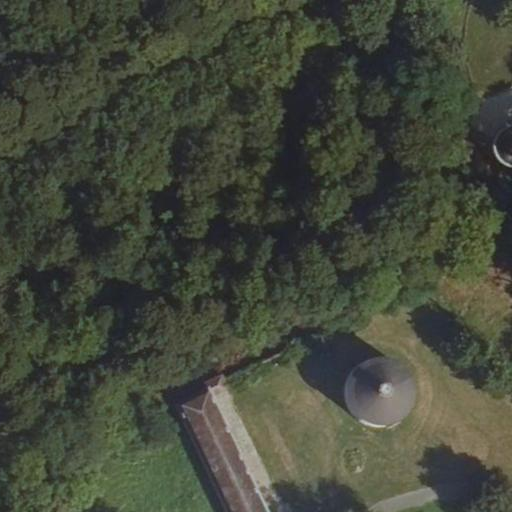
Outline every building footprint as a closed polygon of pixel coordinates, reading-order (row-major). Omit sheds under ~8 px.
[(511,122),(511,123),(510,124),(508,126),(505,128),(504,130),(502,133),(501,135),(501,138),(500,140),(500,143),(500,146),(501,149),(502,151),(503,154),(504,156),(506,158),(508,160),(511,162),(511,122)] [(400,317),(389,297),(387,293),(347,315),(303,338),(311,353),(334,341),(338,349),(400,317)] [(234,372),(239,384),(270,368),(265,356),(234,372)] [(382,359),(378,359),(374,359),(370,359),(366,360),(362,362),(358,364),(355,366),(352,369),(349,372),(346,375),(345,379),(343,383),(342,386),(342,391),(342,395),(343,399),(344,403),(346,407),(348,410),(350,413),(354,416),(357,419),(360,421),(364,423),(368,423),(372,424),(376,424),(380,424),(384,423),(388,422),(392,420),(395,417),(398,415),(401,411),(403,408),(405,405),(407,400),(407,396),(408,392),(407,388),(407,384),(405,380),(404,376),(402,373),(399,369),(396,367),(393,364),(389,362),(386,361),(382,359)] [(202,375),(204,378),(221,369),(219,366),(202,375)] [(221,369),(204,378),(208,386),(226,377),(221,369)] [(226,377),(208,386),(183,398),(236,511),(268,511),(216,401),(234,392),(226,377)]
